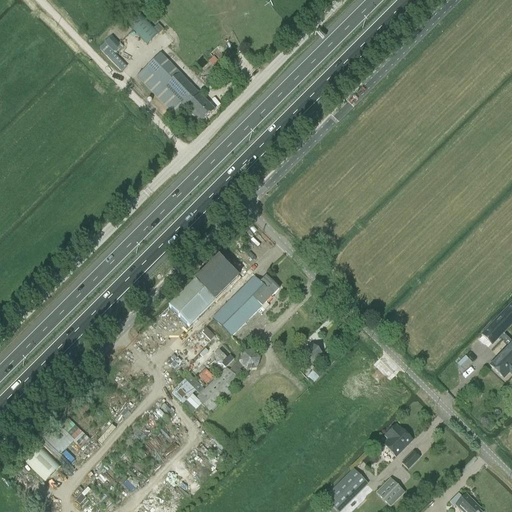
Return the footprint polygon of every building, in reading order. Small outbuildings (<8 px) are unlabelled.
[(127,24),(147,45),(158,35),(138,13),(127,24)] [(199,95),(180,75),(160,54),(136,77),(174,116),(176,115),(180,119),(187,112),(200,125),(215,111),(200,94),(199,95)] [(231,338),(264,304),(278,291),(265,277),(260,283),(254,278),(227,304),(213,319),(231,338)] [(189,328),(212,304),(215,302),(194,282),(168,308),(189,328)] [(491,345),(511,323),(511,305),(482,336),(491,345)] [(511,342),(489,366),(503,379),(509,373),(511,376),(511,342)] [(300,356),(299,356),(298,357),(294,353),(287,360),(294,367),(299,362),(300,363),(303,360),(310,367),(322,356),(311,345),(300,356)] [(260,360),(253,351),(242,353),(238,362),(238,363),(241,367),(245,372),(256,370),(260,360)] [(195,399),(210,414),(241,383),(239,380),(247,372),(245,372),(241,367),(238,363),(238,362),(229,371),(226,368),(195,399)] [(313,384),(319,378),(325,372),(317,365),(311,372),(312,372),(307,377),(313,384)] [(196,395),(185,383),(172,396),(182,408),(196,395)] [(396,459),(412,442),(399,429),(383,446),(396,459)] [(419,459),(413,453),(401,464),(408,471),(419,459)] [(353,470),(324,499),(336,511),(340,511),(368,485),(353,470)] [(390,508),(404,494),(390,480),(376,494),(390,508)] [(466,496),(463,499),(458,495),(449,503),(454,509),(456,507),(460,511),(477,511),(480,510),(466,496)]
